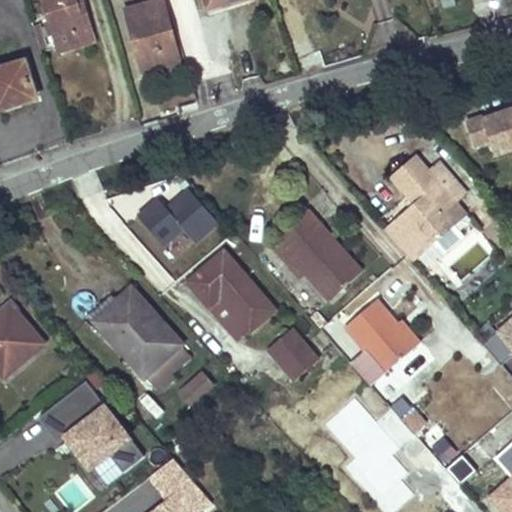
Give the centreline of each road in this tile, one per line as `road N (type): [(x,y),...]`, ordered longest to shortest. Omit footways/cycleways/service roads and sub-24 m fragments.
road 1 (residential): [(0,189),(273,93),(511,23)]
road 2 (unknown): [(273,93),(473,354)]
